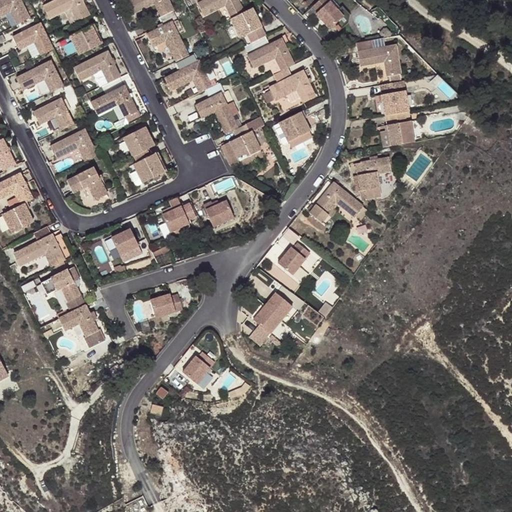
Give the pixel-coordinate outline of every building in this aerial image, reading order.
[(15,26),(28,21),(18,0),(2,0),(1,0),(0,0),(0,15),(7,13),(15,26)] [(76,23),(89,17),(80,0),(62,0),(44,10),(49,20),(71,11),(76,23)] [(129,0),(127,2),(133,15),(155,3),(162,17),(173,12),(174,11),(168,0),(129,0)] [(233,20),(246,14),(239,0),(196,0),(198,4),(203,15),(225,5),(233,20)] [(327,0),(325,0),(314,9),(319,15),(317,17),(330,33),(344,21),(327,0)] [(253,43),(268,36),(253,10),(246,14),(233,20),(243,39),(250,36),(253,43)] [(173,12),(162,17),(159,19),(163,27),(147,35),(153,48),(167,41),(176,61),(189,54),(174,23),(178,21),(173,12)] [(52,52),(45,38),(38,25),(12,37),(19,52),(27,48),(34,45),(40,56),(40,57),(52,52)] [(77,57),(100,47),(94,36),(97,34),(93,26),(67,38),(77,57)] [(284,72),(289,70),(297,66),(282,39),(272,44),(268,36),(253,43),(257,52),(251,55),(256,68),(270,62),(277,76),(284,72)] [(257,52),(253,43),(246,47),(251,55),(257,52)] [(402,82),(396,50),(375,53),(375,51),(373,44),(356,46),(358,54),(360,69),(384,66),(387,85),(402,82)] [(34,45),(27,48),(32,59),(40,56),(34,45)] [(108,85),(119,79),(108,54),(74,69),(80,82),(102,72),(108,85)] [(194,64),(189,54),(176,61),(174,61),(179,70),(165,77),(171,91),(194,79),(200,93),(206,90),(214,86),(202,61),(194,64)] [(50,95),(63,90),(49,63),(15,79),(21,90),(35,84),(43,80),(49,92),(50,95)] [(277,76),(275,76),(280,85),(272,89),(278,102),(300,91),(306,103),(318,97),(305,73),(294,79),(289,70),(284,72),(277,76)] [(43,80),(35,84),(41,96),(49,92),(43,80)] [(222,82),(214,86),(206,90),(210,100),(196,107),(202,118),(215,111),(226,133),(233,129),(239,126),(234,115),(240,112),(230,89),(226,90),(222,82)] [(402,85),(396,86),(398,97),(405,96),(403,85),(402,85)] [(398,97),(396,86),(387,87),(381,88),(386,120),(400,117),(408,116),(409,116),(405,96),(398,97)] [(140,119),(125,89),(91,104),(97,117),(119,106),(126,119),(128,125),(140,119)] [(58,134),(71,128),(57,102),(31,114),(38,127),(51,120),(58,134)] [(199,120),(202,118),(196,107),(193,108),(199,120)] [(467,110),(462,118),(467,121),(472,114),(467,110)] [(311,130),(302,112),(280,123),(288,140),(311,130)] [(267,131),(267,130),(260,116),(239,126),(233,129),(237,139),(232,142),(232,143),(242,162),(245,166),(266,156),(257,137),(268,132),(267,131)] [(400,117),(403,129),(410,128),(408,116),(400,117)] [(403,129),(400,117),(386,120),(388,127),(381,128),(382,137),(377,138),(380,153),(392,151),(413,147),(410,128),(403,129)] [(148,151),(155,147),(147,130),(126,140),(134,158),(148,151)] [(311,130),(288,140),(294,150),(315,140),(311,130)] [(83,162),(95,156),(83,133),(51,149),(57,160),(77,150),(83,162)] [(0,170),(1,173),(15,167),(2,142),(0,142),(0,170)] [(242,162),(232,143),(228,145),(238,164),(242,162)] [(145,188),(166,177),(161,166),(164,164),(160,156),(152,160),(148,151),(134,158),(138,166),(135,168),(138,174),(145,188)] [(356,199),(364,198),(367,207),(370,207),(380,205),(377,182),(392,179),(389,163),(360,168),(362,182),(354,183),(352,184),(354,199),(356,199)] [(95,202),(108,196),(95,172),(68,184),(74,195),(88,188),(95,202)] [(145,188),(138,174),(129,179),(136,192),(145,188)] [(18,208),(27,204),(31,202),(18,176),(0,183),(0,199),(11,194),(13,198),(18,208)] [(337,198),(334,194),(331,196),(303,218),(314,232),(322,226),(324,228),(331,223),(329,220),(333,217),(346,232),(347,232),(351,238),(361,231),(356,225),(357,224),(337,198)] [(175,210),(186,205),(182,197),(172,202),(175,210)] [(5,202),(10,212),(18,208),(13,198),(5,202)] [(367,207),(364,198),(356,199),(358,209),(367,207)] [(206,210),(216,232),(242,219),(234,202),(221,209),(216,212),(214,208),(213,207),(206,210)] [(10,212),(2,216),(10,234),(31,224),(26,213),(30,211),(27,204),(18,208),(10,212)] [(184,211),(165,220),(172,237),(191,228),(184,211)] [(127,221),(131,230),(140,227),(136,218),(127,221)] [(50,269),(62,263),(46,229),(29,236),(33,244),(12,254),(18,267),(43,255),(50,269)] [(121,260),(141,251),(133,234),(113,243),(121,260)] [(307,257),(295,247),(290,252),(289,251),(275,267),(289,279),(307,257)] [(66,313),(82,305),(70,280),(74,278),(70,269),(38,285),(43,296),(59,287),(66,303),(63,305),(66,313)] [(168,296),(147,300),(151,318),(179,312),(175,297),(168,298),(168,296)] [(252,325),(267,337),(289,310),(273,296),(262,309),(264,311),(252,325)] [(66,313),(54,318),(60,331),(76,324),(83,337),(87,345),(102,338),(97,330),(95,331),(82,305),(66,313)] [(187,359),(174,375),(189,386),(206,364),(194,354),(189,360),(187,359)] [(154,391),(150,400),(159,406),(163,397),(154,391)] [(157,414),(147,409),(144,418),(154,423),(157,414)]
